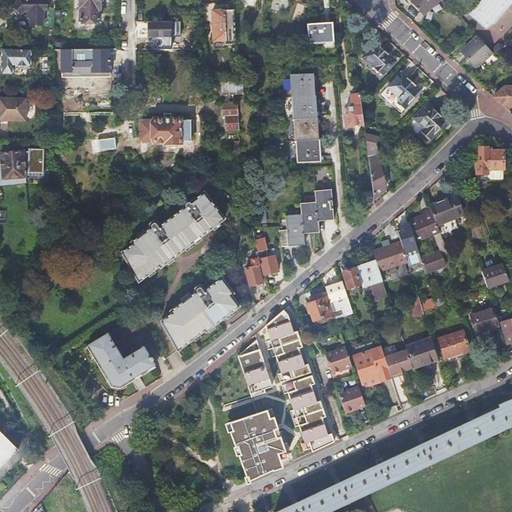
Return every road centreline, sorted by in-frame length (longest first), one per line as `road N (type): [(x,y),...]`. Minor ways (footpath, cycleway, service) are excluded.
road 1 (residential): [(111,425),(343,244),(478,124)]
road 2 (residential): [(203,511),(511,364)]
road 3 (tertiary): [(371,5),(471,99),(478,124)]
road 4 (unknown): [(325,89),(342,227),(350,237)]
road 5 (residential): [(14,511),(111,425)]
